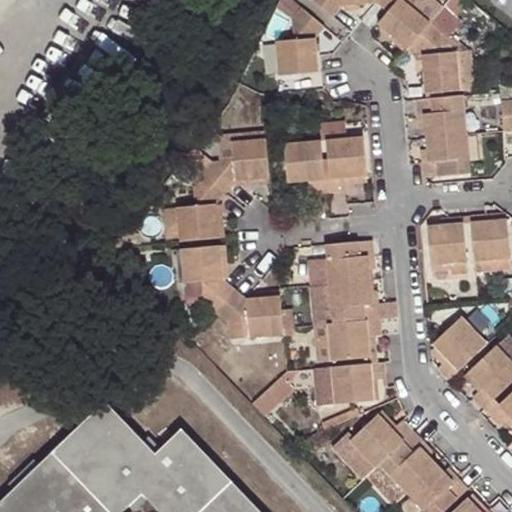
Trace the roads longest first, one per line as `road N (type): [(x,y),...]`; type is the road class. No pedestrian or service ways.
road 1 (residential): [(396,219),(412,383),(433,415),(511,491)]
road 2 (residential): [(362,63),(384,100),(396,219)]
road 3 (residential): [(252,231),(396,219)]
road 4 (residential): [(396,219),(431,203),(511,190)]
